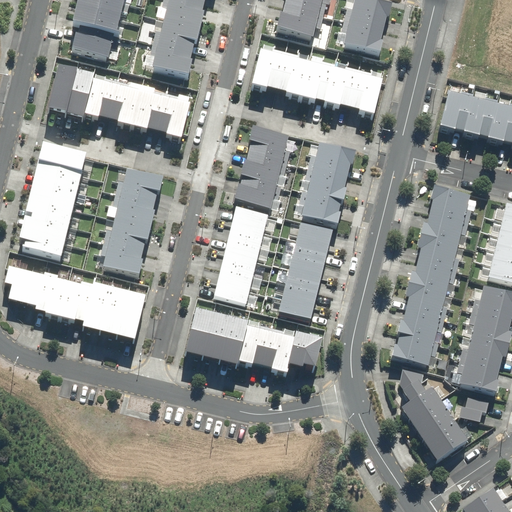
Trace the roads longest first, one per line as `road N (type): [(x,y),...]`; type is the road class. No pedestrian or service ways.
road 1 (residential): [(353,400),(350,353),(399,152)]
road 2 (residential): [(146,394),(202,177)]
road 3 (residential): [(353,400),(269,412),(146,394)]
road 4 (residential): [(202,177),(10,128)]
road 5 (residential): [(399,152),(221,105)]
road 6 (residential): [(399,152),(435,0)]
road 7 (residential): [(146,394),(0,342)]
road 8 (residential): [(10,128),(41,0)]
road 9 (residential): [(419,511),(353,400)]
